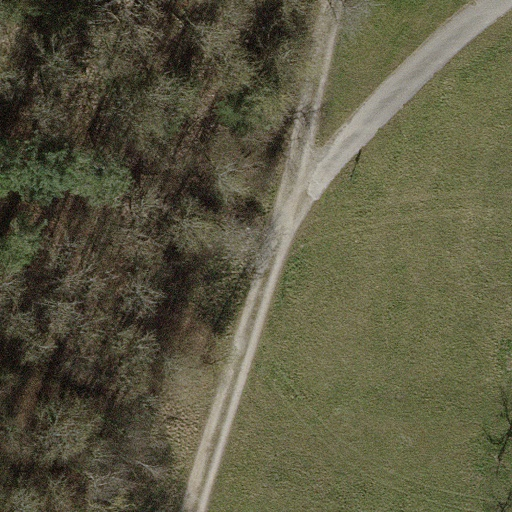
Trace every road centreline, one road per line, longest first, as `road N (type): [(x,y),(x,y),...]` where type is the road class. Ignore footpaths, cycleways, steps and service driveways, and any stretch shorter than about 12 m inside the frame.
road 1 (track): [(324,0),(266,265),(197,511)]
road 2 (track): [(0,327),(93,384),(221,426)]
